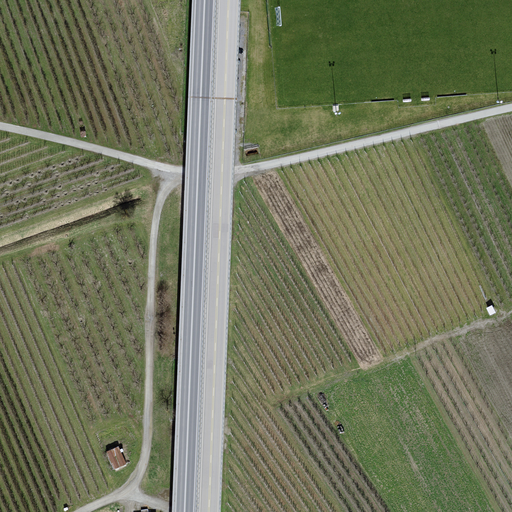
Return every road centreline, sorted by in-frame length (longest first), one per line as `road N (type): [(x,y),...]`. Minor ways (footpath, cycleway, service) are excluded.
road 1 (track): [(0,126),(217,173),(511,107)]
road 2 (primary): [(205,0),(185,511)]
road 3 (primary): [(208,511),(228,0)]
road 4 (track): [(84,511),(127,491),(141,470),(154,230),(175,170)]
